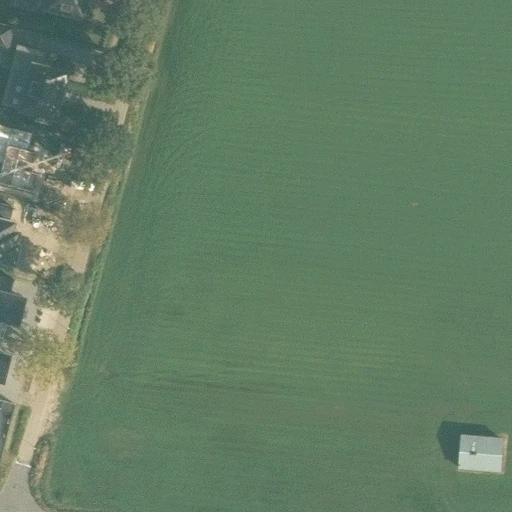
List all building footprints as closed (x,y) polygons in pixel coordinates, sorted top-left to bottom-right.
[(33,0),(32,8),(43,11),(80,21),(81,17),(87,18),(90,6),(84,5),(85,0),(33,0)] [(0,48),(6,50),(11,29),(0,26),(0,48)] [(59,104),(63,90),(62,89),(65,75),(48,70),(50,65),(41,63),(43,55),(17,48),(12,65),(24,68),(20,85),(25,86),(18,112),(36,117),(35,122),(49,125),(50,121),(53,121),(58,104),(59,104)] [(0,126),(0,146),(1,146),(0,150),(0,187),(35,196),(38,186),(41,174),(36,172),(40,157),(32,154),(36,137),(0,126)] [(19,251),(19,249),(16,248),(19,236),(13,234),(15,226),(11,225),(15,209),(0,204),(0,263),(14,267),(15,265),(19,266),(23,252),(19,251)] [(0,295),(0,330),(1,325),(13,328),(20,301),(0,295)] [(1,402),(0,407),(0,410),(11,413),(13,405),(1,402)] [(462,442),(462,449),(460,469),(500,473),(502,446),(462,442)]
